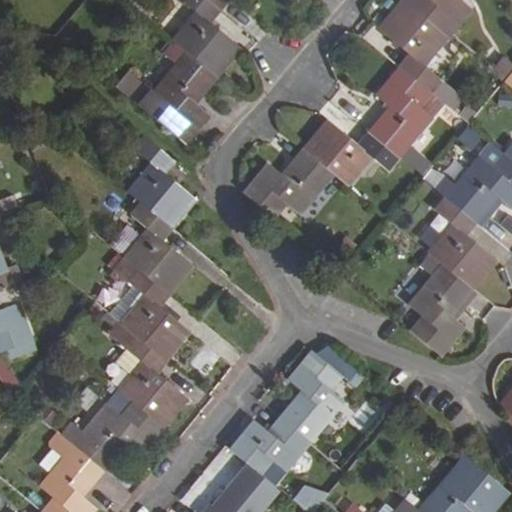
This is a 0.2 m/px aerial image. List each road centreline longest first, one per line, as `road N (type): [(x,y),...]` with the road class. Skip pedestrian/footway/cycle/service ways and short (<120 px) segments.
road 1 (residential): [(348,0),(212,173),(295,325)]
road 2 (residential): [(295,325),(138,511)]
road 3 (residential): [(464,385),(295,325)]
